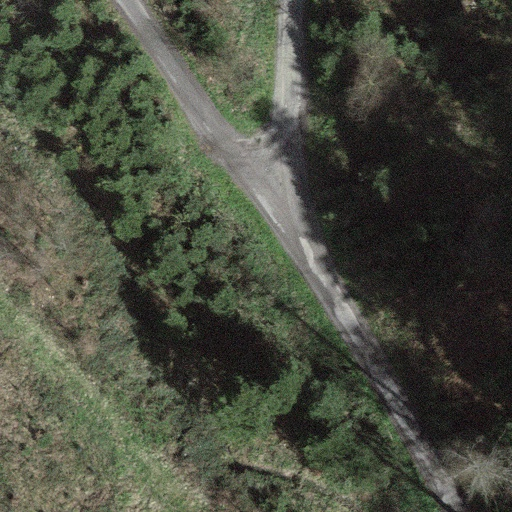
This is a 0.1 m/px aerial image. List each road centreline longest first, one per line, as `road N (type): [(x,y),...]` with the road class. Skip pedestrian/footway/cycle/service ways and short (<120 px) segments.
road 1 (track): [(292,0),(281,206),(465,511)]
road 2 (track): [(281,206),(138,0)]
